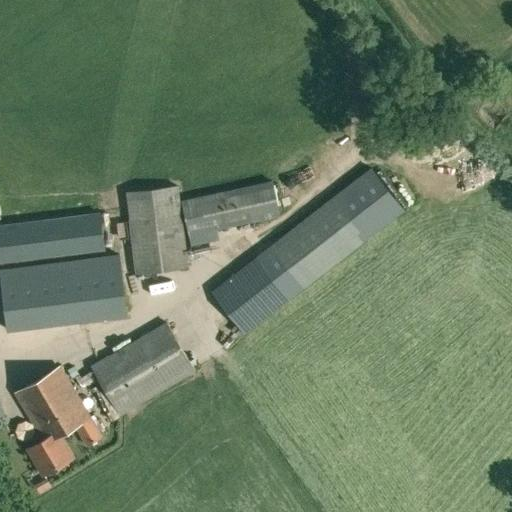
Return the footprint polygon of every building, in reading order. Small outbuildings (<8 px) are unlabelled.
[(274,243),(212,291),(244,332),(303,286),(403,209),(371,167),(274,243)] [(217,228),(243,223),(279,215),(272,181),(183,200),(192,244),(219,239),(217,228)] [(188,266),(180,201),(178,186),(127,192),(129,208),(132,232),(134,252),(137,272),(188,266)] [(126,209),(2,224),(0,224),(0,260),(128,245),(129,253),(134,252),(132,232),(129,233),(126,209)] [(121,256),(2,270),(9,330),(128,315),(121,256)] [(166,321),(90,366),(120,416),(196,371),(166,321)] [(57,431),(59,434),(75,425),(87,444),(101,436),(59,366),(15,391),(43,439),(57,431)] [(57,431),(43,439),(28,448),(43,474),(73,456),(59,434),(57,431)]
